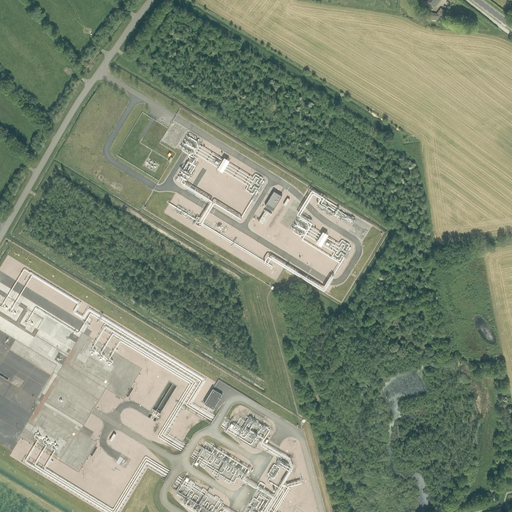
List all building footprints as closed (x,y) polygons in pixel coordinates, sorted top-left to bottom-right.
[(433,8),(439,0),(424,0),(424,1),(433,8)] [(447,13),(441,7),(436,13),(430,12),(429,19),(438,21),(439,15),(443,19),(447,13)] [(181,148),(192,154),(184,167),(191,172),(200,158),(195,155),(196,153),(218,166),(223,157),(193,139),(191,143),(185,140),(181,148)] [(223,171),(230,159),(224,156),(218,168),(223,171)] [(255,173),(253,176),(239,168),(234,175),(249,184),(246,189),(254,194),(257,189),(259,190),(266,179),(255,173)] [(282,196),(274,191),(265,205),(273,210),(282,196)] [(336,213),(340,208),(322,196),(317,203),(324,207),(323,209),(333,215),(335,212),(336,213)] [(271,213),(265,210),(258,222),(264,225),(271,213)] [(322,245),(329,234),(323,231),(316,242),(322,245)] [(324,244),(335,251),(332,255),(342,262),(350,251),(347,249),(350,245),(343,239),(339,245),(329,237),(324,244)] [(205,404),(215,410),(224,395),(214,389),(205,404)] [(51,458),(56,448),(42,441),(41,441),(40,440),(39,441),(42,443),(40,445),(39,448),(41,449),(44,450),(45,447),(48,449),(46,453),(49,454),(48,456),(51,458)]
